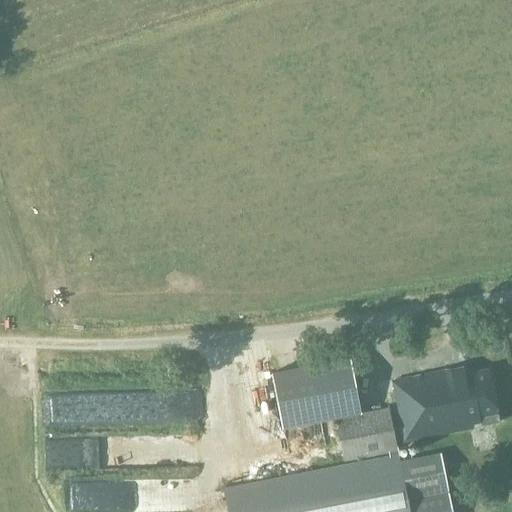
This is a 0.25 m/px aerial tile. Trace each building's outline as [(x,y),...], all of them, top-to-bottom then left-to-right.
[(24,114),(4,116),(7,143),(27,141),(24,114)] [(40,176),(19,180),(22,196),(42,192),(40,176)] [(400,351),(421,350),(420,336),(399,338),(400,351)] [(144,368),(143,345),(128,346),(129,369),(144,368)] [(347,357),(269,372),(280,428),(358,412),(347,357)] [(468,365),(391,382),(400,422),(391,424),(388,409),(335,420),(344,462),(396,451),(394,439),(403,437),(404,442),(499,421),(488,368),(470,372),(468,365)] [(236,438),(235,465),(261,465),(262,438),(236,438)] [(440,453),(398,462),(397,457),(280,480),(223,492),(226,511),(451,511),(448,491),(440,453)] [(159,484),(69,484),(69,508),(92,508),(92,506),(107,506),(107,499),(141,500),(141,499),(179,499),(179,482),(159,482),(159,484)]
